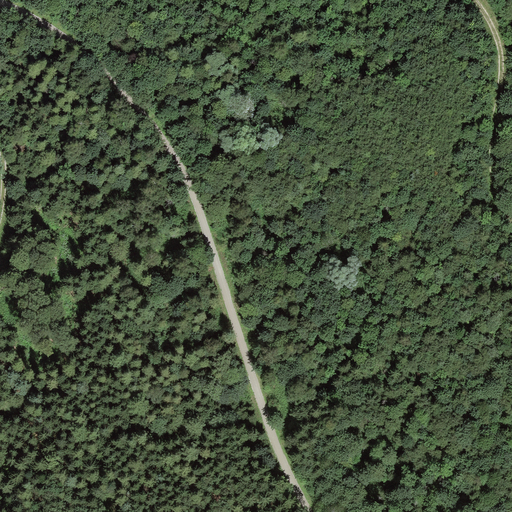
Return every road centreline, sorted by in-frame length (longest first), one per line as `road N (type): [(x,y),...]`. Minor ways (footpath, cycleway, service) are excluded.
road 1 (track): [(0,6),(48,26),(111,81),(182,171),(278,452),(313,511)]
road 2 (track): [(471,0),(499,48),(490,156),(496,201),(511,230)]
